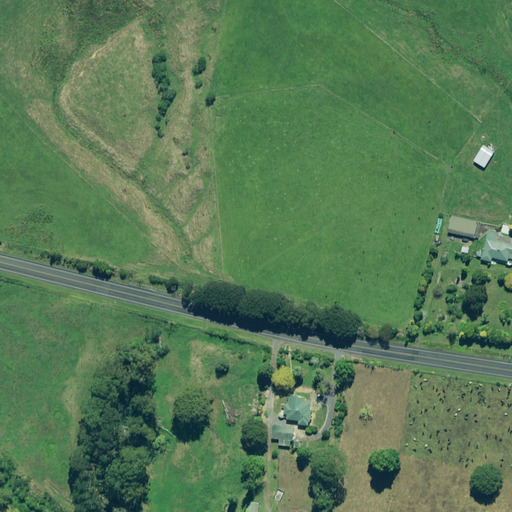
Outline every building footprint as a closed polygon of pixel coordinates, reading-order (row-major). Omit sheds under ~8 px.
[(494,153),(484,146),(474,161),(485,168),(494,153)] [(482,223),(452,216),(449,233),(478,239),(482,223)] [(498,233),(489,231),(482,260),(492,262),(492,258),(508,262),(509,258),(511,259),(511,245),(496,241),(498,233)] [(306,398),(290,396),(289,406),(286,405),(285,413),(280,413),(279,419),(299,421),(299,425),(314,427),(316,412),(310,411),(311,402),(305,401),(306,398)] [(295,427),(274,425),(272,439),(280,440),(279,446),(291,447),(292,440),(293,440),(295,427)] [(258,511),(260,503),(248,502),(246,511),(258,511)]
